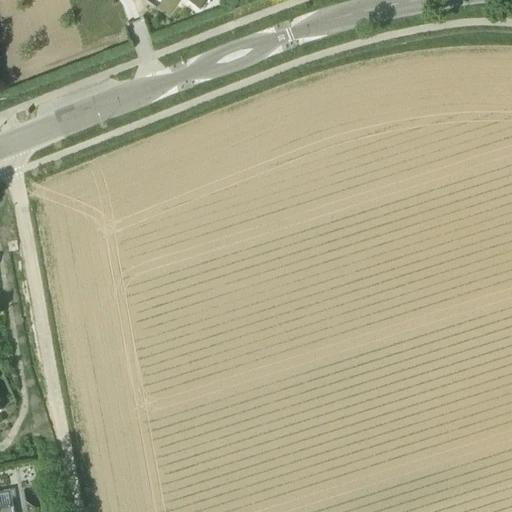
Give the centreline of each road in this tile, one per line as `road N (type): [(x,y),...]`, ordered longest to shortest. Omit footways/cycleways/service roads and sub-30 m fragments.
road 1 (tertiary): [(8,142),(266,42),(420,0)]
road 2 (unclassified): [(72,511),(8,142)]
